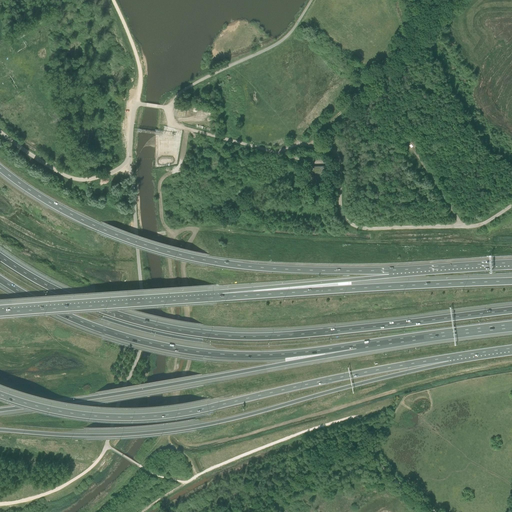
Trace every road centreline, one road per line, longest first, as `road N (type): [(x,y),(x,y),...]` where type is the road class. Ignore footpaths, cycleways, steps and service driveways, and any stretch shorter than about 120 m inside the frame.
road 1 (motorway): [(511,309),(298,334),(202,333),(65,295),(0,256)]
road 2 (motorway): [(0,430),(172,430),(449,358)]
road 3 (trunk): [(0,394),(81,415),(179,414),(449,358)]
road 4 (trunk): [(397,270),(258,268),(165,251),(68,214),(0,169)]
road 5 (motorway): [(0,279),(43,304),(155,344),(256,355),(348,348)]
road 6 (motorway): [(0,411),(348,348)]
road 7 (motorway): [(511,281),(213,298)]
road 8 (track): [(130,164),(142,333),(107,446)]
road 9 (track): [(309,145),(337,154),(339,210),(353,225),(473,227),(511,205)]
road 10 (motorway): [(213,298),(0,313)]
road 11 (unclassified): [(135,103),(125,162),(89,179),(65,175),(0,132)]
road 12 (motorway): [(397,270),(213,298)]
road 13 (track): [(165,108),(188,86),(279,42),(311,0)]
road 14 (motorway): [(348,348),(511,325)]
road 15 (unclassified): [(279,155),(172,124),(165,108),(140,104)]
road 16 (track): [(107,446),(69,482),(0,504)]
